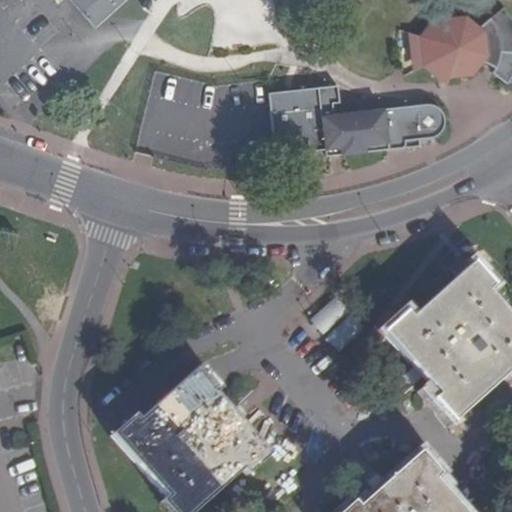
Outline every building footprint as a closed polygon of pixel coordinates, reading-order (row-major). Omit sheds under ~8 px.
[(67,0),(94,30),(128,0),(67,0)] [(419,34),(418,38),(425,38),(425,50),(428,64),(425,65),(426,68),(427,73),(431,77),(434,80),(439,83),(444,84),(448,76),(449,78),(457,81),(463,81),(467,80),(471,78),(477,72),(480,66),(480,62),(490,66),(494,61),(495,59),(498,51),(498,45),(498,39),(496,34),(493,29),(489,25),(476,31),(473,25),(466,18),(457,16),(453,16),(446,17),(441,20),(433,13),(427,18),(423,24),(419,34)] [(410,74),(425,65),(428,64),(425,50),(425,38),(418,38),(404,37),(410,74)] [(327,160),(389,152),(388,143),(399,142),(438,138),(443,132),(445,126),(444,119),(443,115),(441,112),(438,108),(329,120),(319,122),(317,105),(315,88),(267,94),(275,159),(326,153),(327,160)] [(327,104),(317,105),(319,122),(329,120),(327,104)] [(400,150),(399,142),(388,143),(389,152),(400,150)] [(406,318),(383,337),(438,400),(433,403),(452,425),(511,373),(511,326),(487,297),(493,293),(465,259),(449,272),(458,282),(409,323),(406,318)] [(134,421),(111,441),(164,502),(159,506),(164,511),(197,511),(242,474),(247,479),(268,460),(214,398),(218,393),(199,371),(137,425),(134,421)] [(354,506),(347,511),(457,511),(433,484),(439,479),(420,459),(358,511),(354,506)]
